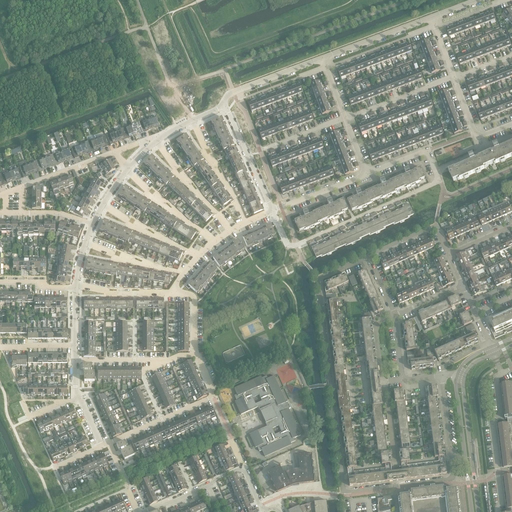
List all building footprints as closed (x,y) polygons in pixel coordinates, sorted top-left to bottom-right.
[(487,13),(490,22),(496,20),(492,11),(487,13)] [(482,15),(485,24),(490,22),(487,13),(482,15)] [(477,17),(480,26),(485,24),(482,15),(477,17)] [(480,26),(477,17),(472,19),(475,28),(480,26)] [(472,19),(467,21),(470,29),(475,28),(472,19)] [(467,21),(462,23),(465,31),(470,29),(467,21)] [(457,24),(460,33),(465,31),(462,23),(457,24)] [(457,24),(451,26),(455,35),(460,33),(457,24)] [(455,35),(451,26),(446,28),(450,37),(455,35)] [(502,39),(506,48),(507,48),(507,47),(511,46),(508,37),(502,39)] [(505,48),(506,48),(502,39),(497,41),(501,50),(505,48)] [(420,43),(422,48),(431,45),(429,40),(420,43)] [(497,41),(492,43),(496,52),(497,51),(501,50),(497,41)] [(403,45),(406,54),(412,52),(408,43),(403,45)] [(496,52),(492,43),(487,44),(491,53),(495,52),(496,52)] [(491,53),(487,44),(482,46),(486,56),(487,55),(486,55),(491,53)] [(398,47),(401,55),(406,54),(403,45),(398,47)] [(422,48),(424,53),(432,50),(431,45),(422,48)] [(477,48),(480,57),(484,56),(485,56),(486,56),(482,46),(477,48)] [(398,47),(393,48),(396,57),(401,55),(398,47)] [(393,48),(388,50),(391,59),(396,57),(393,48)] [(477,48),(472,50),(475,59),(476,59),(480,57),(477,48)] [(388,50),(383,52),(386,61),(391,59),(388,50)] [(424,53),(426,58),(434,55),(432,50),(424,53)] [(467,52),(470,61),(474,59),(475,60),(475,59),(472,50),(467,52)] [(383,52),(378,54),(381,63),(386,61),(383,52)] [(467,52),(462,54),(465,63),(466,63),(470,61),(467,52)] [(373,56),(376,65),(381,63),(378,54),(373,56)] [(465,63),(462,54),(457,56),(460,65),(464,63),(464,64),(465,63)] [(426,58),(427,63),(436,60),(434,55),(426,58)] [(373,56),(368,58),(371,67),(376,65),(373,56)] [(363,60),(366,69),(371,67),(368,58),(363,60)] [(363,60),(357,62),(361,71),(366,69),(363,60)] [(427,63),(429,68),(438,65),(436,60),(427,63)] [(352,64),(356,73),(361,71),(357,62),(352,64)] [(347,66),(351,74),(356,73),(352,64),(347,66)] [(438,65),(429,68),(431,74),(440,70),(438,65)] [(351,74),(347,66),(342,68),(346,76),(351,74)] [(346,76),(342,68),(337,70),(340,78),(346,76)] [(511,77),(508,68),(503,70),(506,79),(511,77)] [(413,72),(417,82),(418,81),(422,79),(419,70),(413,72)] [(506,79),(503,70),(498,72),(501,81),(506,79)] [(408,74),(412,83),(416,82),(417,82),(413,72),(408,74)] [(493,74),(496,83),(501,81),(498,72),(493,74)] [(403,76),(407,85),(408,85),(412,83),(408,74),(403,76)] [(487,76),(491,85),(496,83),(493,74),(487,76)] [(398,78),(402,87),(406,85),(406,86),(407,85),(403,76),(398,78)] [(482,78),(486,87),(491,85),(487,76),(482,78)] [(393,80),(397,89),(398,89),(397,88),(402,87),(398,78),(393,80)] [(486,87),(482,78),(477,80),(481,89),(486,87)] [(388,82),(391,91),(396,89),(397,89),(393,80),(388,82)] [(477,80),(472,82),(476,90),(481,89),(477,80)] [(310,84),(312,89),(321,86),(319,81),(310,84)] [(383,84),(386,93),(387,93),(387,92),(391,91),(388,82),(383,84)] [(476,90),(472,82),(467,84),(470,92),(476,90)] [(294,86),(297,95),(302,93),(299,84),(294,86)] [(386,93),(383,84),(378,86),(381,94),(385,93),(386,93)] [(289,88),(292,97),(297,95),(294,86),(289,88)] [(312,89),(314,94),(323,91),(321,86),(312,89)] [(378,86),(373,88),(376,97),(377,96),(381,94),(378,86)] [(284,90),(287,98),(292,97),(289,88),(284,90)] [(368,89),(371,98),(375,97),(376,97),(373,88),(368,89)] [(363,91),(366,101),(367,100),(371,98),(368,89),(363,91)] [(284,90),(279,92),(282,100),(287,98),(284,90)] [(439,93),(441,99),(449,95),(448,90),(439,93)] [(323,91),(314,94),(316,99),(325,96),(323,91)] [(366,101),(363,91),(358,93),(361,102),(365,101),(366,101)] [(273,93),(277,102),(282,100),(279,92),(273,93)] [(273,93),(268,95),(272,104),(277,102),(273,93)] [(353,95),(356,104),(357,104),(361,102),(358,93),(353,95)] [(263,97),(267,106),(272,104),(268,95),(263,97)] [(356,104),(353,95),(347,97),(351,106),(355,104),(355,105),(356,104)] [(451,100),(449,95),(441,99),(443,104),(451,100)] [(325,96),(316,99),(318,105),(327,101),(325,96)] [(258,99),(262,108),(267,106),(263,97),(258,99)] [(424,100),(427,109),(432,107),(429,98),(424,100)] [(258,99),(253,101),(257,110),(262,108),(258,99)] [(419,102),(422,111),(427,109),(424,100),(419,102)] [(443,104),(444,109),(453,105),(451,100),(443,104)] [(508,100),(503,102),(506,111),(507,110),(511,109),(508,100)] [(257,110),(253,101),(248,103),(251,112),(257,110)] [(318,105),(320,110),(329,106),(327,101),(318,105)] [(414,104),(417,113),(422,111),(419,102),(414,104)] [(503,102),(498,104),(501,112),(505,111),(506,111),(503,102)] [(409,106),(412,114),(417,113),(414,104),(409,106)] [(498,104),(493,105),(496,115),(497,114),(501,112),(498,104)] [(453,105),(444,109),(446,114),(455,110),(453,105)] [(493,105),(488,107),(491,116),(495,115),(496,115),(493,105)] [(329,106),(320,110),(322,115),(331,112),(329,106)] [(404,107),(407,116),(412,114),(409,106),(404,107)] [(398,109),(402,118),(407,116),(404,107),(398,109)] [(483,109),(486,118),(487,118),(491,116),(488,107),(483,109)] [(393,111),(397,120),(402,118),(398,109),(393,111)] [(486,118),(483,109),(477,111),(481,120),(485,118),(485,119),(486,118)] [(455,110),(446,114),(448,119),(457,115),(455,110)] [(304,113),(308,123),(309,122),(308,122),(313,120),(309,111),(304,113)] [(397,120),(393,111),(388,113),(392,122),(397,120)] [(299,115),(302,124),(306,123),(307,123),(308,123),(304,113),(299,115)] [(383,115),(387,124),(392,122),(388,113),(383,115)] [(294,117),(297,126),(298,126),(302,124),(299,115),(294,117)] [(383,115),(378,117),(382,126),(387,124),(383,115)] [(448,119),(450,124),(459,120),(457,115),(448,119)] [(147,119),(151,129),(156,127),(157,128),(160,127),(156,116),(147,119)] [(289,119),(292,128),(296,126),(296,127),(297,126),(294,117),(289,119)] [(373,119),(376,128),(382,126),(378,117),(373,119)] [(215,130),(217,135),(227,130),(225,126),(226,125),(225,122),(224,122),(222,118),(211,122),(213,125),(212,126),(214,131),(215,130)] [(147,119),(139,123),(143,133),(146,132),(146,131),(151,129),(147,119)] [(292,128),(289,119),(284,121),(287,130),(288,130),(292,128)] [(373,119),(368,121),(371,130),(376,128),(373,119)] [(461,125),(459,120),(450,124),(452,129),(461,125)] [(279,123),(282,132),(286,130),(286,131),(287,130),(284,121),(279,123)] [(363,123),(366,132),(371,130),(368,121),(363,123)] [(143,133),(139,123),(131,126),(135,135),(140,133),(140,134),(143,133)] [(282,132),(279,123),(274,125),(277,134),(278,134),(278,133),(282,132)] [(366,132),(363,123),(358,125),(361,134),(366,132)] [(269,127),(272,136),(276,134),(277,134),(274,125),(269,127)] [(434,127),(438,137),(439,136),(438,136),(443,134),(439,125),(434,127)] [(461,125),(452,129),(454,134),(463,131),(461,125)] [(123,129),(127,139),(130,138),(129,137),(135,135),(131,126),(123,129)] [(264,129),(267,138),(268,138),(268,137),(272,136),(269,127),(264,129)] [(429,129),(432,138),(437,137),(438,137),(434,127),(429,129)] [(123,129),(115,132),(118,141),(124,139),(124,140),(127,139),(123,129)] [(267,138),(264,129),(258,131),(262,140),(266,138),(267,138)] [(429,129),(424,131),(428,141),(428,140),(432,138),(429,129)] [(231,138),(227,130),(217,135),(219,140),(218,140),(221,146),(222,146),(224,150),(225,150),(234,146),(232,141),(233,141),(232,137),(231,138)] [(329,134),(331,140),(340,136),(338,131),(329,134)] [(424,131),(419,133),(422,142),(426,141),(427,141),(428,141),(424,131)] [(118,141),(115,132),(106,135),(110,145),(114,144),(113,143),(118,141)] [(414,135),(417,144),(418,144),(422,142),(419,133),(414,135)] [(182,148),(185,153),(194,146),(191,142),(192,141),(190,138),(189,139),(186,135),(177,141),(179,144),(178,145),(181,149),(182,148)] [(414,135),(409,137),(412,146),(416,144),(417,145),(417,144),(414,135)] [(96,139),(99,148),(105,146),(105,148),(108,146),(104,136),(96,139)] [(342,141),(340,136),(331,140),(333,145),(342,141)] [(409,137),(404,139),(407,148),(408,148),(408,147),(412,146),(409,137)] [(88,142),(92,153),(95,151),(94,150),(99,148),(96,139),(88,142)] [(314,141),(318,150),(323,148),(320,139),(314,141)] [(404,139),(399,141),(402,150),(406,148),(406,149),(407,148),(404,139)] [(309,143),(313,152),(318,150),(314,141),(309,143)] [(333,145),(335,150),(344,146),(342,141),(333,145)] [(394,143),(397,152),(398,152),(398,151),(402,150),(399,141),(394,143)] [(92,153),(88,142),(79,145),(83,155),(88,153),(89,154),(92,153)] [(467,162),(449,171),(453,181),(459,178),(460,180),(511,156),(511,142),(500,148),(498,144),(497,144),(494,146),(493,146),(495,148),(492,151),(475,159),(473,155),(470,157),(469,156),(469,157),(470,159),(467,162)] [(304,145),(308,154),(313,152),(309,143),(304,145)] [(394,143),(389,145),(392,154),(396,152),(397,152),(394,143)] [(83,155),(79,145),(71,148),(75,159),(78,158),(78,156),(83,155)] [(304,145),(299,147),(303,156),(308,154),(304,145)] [(384,147),(387,156),(388,155),(392,154),(389,145),(384,147)] [(191,162),(194,166),(203,160),(201,156),(202,155),(200,152),(198,153),(194,146),(185,153),(188,157),(187,158),(190,163),(191,162)] [(225,150),(227,155),(237,150),(237,148),(235,149),(234,146),(225,150)] [(335,150),(337,155),(346,151),(344,146),(335,150)] [(294,149),(298,158),(303,156),(299,147),(294,149)] [(378,148),(382,157),(386,156),(387,156),(384,147),(378,148)] [(373,150),(377,160),(378,159),(382,157),(378,148),(373,150)] [(60,152),(64,162),(69,160),(70,161),(73,160),(69,149),(60,152)] [(289,151),(293,159),(298,158),(294,149),(289,151)] [(227,155),(230,160),(238,156),(237,153),(238,152),(237,150),(227,155)] [(377,160),(373,150),(368,152),(371,161),(376,160),(377,160)] [(293,159),(289,151),(284,152),(287,161),(293,159)] [(348,157),(346,151),(337,155),(339,160),(348,157)] [(64,162),(60,152),(52,155),(56,166),(59,165),(59,164),(64,162)] [(279,154),(282,163),(287,161),(284,152),(279,154)] [(274,156),(277,165),(282,163),(279,154),(274,156)] [(44,158),(48,168),(53,166),(53,167),(56,166),(52,155),(44,158)] [(150,170),(154,173),(162,165),(158,162),(159,161),(156,159),(155,159),(152,156),(144,164),(147,166),(146,167),(149,171),(150,170)] [(230,160),(232,165),(242,160),(241,158),(240,159),(238,156),(230,160)] [(277,165),(274,156),(269,158),(272,167),(277,165)] [(339,160),(341,165),(350,162),(348,157),(339,160)] [(44,158),(36,161),(40,172),(43,171),(43,170),(48,168),(44,158)] [(196,166),(199,170),(207,165),(205,162),(206,161),(204,159),(203,160),(194,166),(195,167),(196,166)] [(101,166),(103,170),(112,165),(110,160),(104,163),(103,161),(97,164),(99,167),(101,166)] [(232,165),(234,169),(243,166),(242,163),(243,162),(242,160),(232,165)] [(28,164),(31,174),(37,172),(37,173),(40,172),(36,161),(28,164)] [(350,162),(341,165),(343,170),(352,167),(350,162)] [(31,174),(28,164),(20,168),(24,178),(27,177),(26,176),(31,174)] [(112,165),(103,170),(106,175),(104,176),(106,178),(112,175),(110,173),(115,170),(112,165)] [(162,165),(154,173),(158,177),(157,178),(161,183),(162,182),(166,185),(167,184),(174,177),(170,174),(171,173),(168,170),(167,171),(162,165)] [(207,165),(199,170),(202,175),(211,168),(209,166),(208,167),(207,165)] [(243,166),(234,169),(236,174),(246,170),(245,168),(244,168),(243,166)] [(325,169),(328,178),(329,178),(329,177),(333,176),(330,167),(325,169)] [(352,167),(343,170),(345,175),(354,172),(352,167)] [(9,172),(12,181),(18,179),(18,180),(21,179),(17,168),(9,172)] [(211,168),(202,175),(205,179),(213,173),(211,171),(212,170),(211,168)] [(425,178),(420,168),(413,171),(412,170),(409,171),(408,169),(407,168),(404,170),(406,175),(402,177),(402,176),(389,181),(388,180),(385,181),(384,179),(383,179),(380,181),(382,186),(378,188),(378,187),(365,192),(364,191),(360,192),(359,190),(356,191),(355,192),(358,197),(354,199),(353,197),(347,200),(351,211),(357,208),(358,209),(371,204),(370,203),(382,197),(382,199),(395,193),(394,192),(406,187),(406,188),(419,182),(418,181),(425,178)] [(320,171),(323,179),(327,178),(328,178),(325,169),(320,171)] [(247,172),(246,170),(236,174),(238,179),(247,175),(246,173),(247,172)] [(320,171),(315,172),(318,182),(319,181),(323,179),(320,171)] [(9,172),(1,175),(5,185),(8,184),(7,183),(12,181),(9,172)] [(315,172),(310,174),(313,183),(317,182),(318,182),(315,172)] [(215,176),(213,173),(205,179),(208,183),(217,177),(216,175),(215,176)] [(64,175),(69,187),(74,185),(71,176),(68,177),(67,174),(64,175)] [(310,174),(305,176),(308,186),(309,185),(313,183),(310,174)] [(60,180),(64,189),(69,187),(64,175),(62,176),(63,179),(60,180)] [(247,175),(238,179),(241,184),(251,180),(250,178),(249,178),(247,175)] [(305,176),(299,178),(303,187),(307,186),(308,186),(305,176)] [(176,179),(174,177),(167,184),(171,188),(179,180),(177,178),(176,179)] [(218,179),(217,177),(208,183),(211,188),(219,182),(217,180),(218,179)] [(57,178),(54,179),(59,191),(64,189),(60,180),(58,181),(57,178)] [(294,180),(298,189),(299,189),(303,187),(299,178),(294,180)] [(59,191),(54,179),(52,180),(53,183),(50,184),(52,188),(53,193),(59,191)] [(90,184),(99,189),(100,186),(103,187),(104,185),(93,179),(90,184)] [(180,182),(179,180),(171,188),(175,192),(182,185),(179,182),(180,182)] [(252,182),(251,180),(241,184),(243,189),(252,185),(250,182),(252,182)] [(298,189),(294,180),(289,182),(293,191),(297,189),(297,190),(298,189)] [(221,185),(219,182),(211,188),(214,192),(223,186),(222,184),(221,185)] [(289,182),(284,184),(288,193),(289,193),(289,192),(293,191),(289,182)] [(99,189),(90,184),(88,189),(99,195),(100,192),(97,191),(99,189)] [(288,193),(284,184),(279,186),(282,195),(287,193),(288,193)] [(182,185),(175,192),(179,195),(186,188),(185,186),(184,187),(182,185)] [(243,189),(245,194),(255,190),(254,188),(253,188),(252,185),(243,189)] [(126,200),(131,203),(137,194),(132,191),(133,190),(130,188),(129,189),(125,186),(119,195),(122,197),(121,198),(126,201),(126,200)] [(214,192),(217,197),(225,191),(223,189),(224,188),(223,186),(214,192)] [(179,195),(183,199),(189,192),(187,190),(188,189),(186,188),(179,195)] [(99,195),(88,189),(85,193),(93,198),(95,195),(97,197),(99,195)] [(255,190),(245,194),(247,199),(256,195),(255,192),(256,192),(255,190)] [(225,191),(217,197),(220,201),(229,195),(228,193),(227,194),(225,191)] [(189,192),(183,199),(186,203),(194,195),(193,194),(192,194),(189,192)] [(93,198),(85,193),(83,198),(93,204),(95,202),(92,200),(93,198)] [(145,211),(151,203),(146,200),(147,199),(144,197),(143,198),(137,194),(131,203),(135,206),(134,207),(140,210),(140,209),(145,212),(146,211),(145,211)] [(186,203),(190,207),(197,200),(195,198),(196,197),(194,195),(186,203)] [(229,195),(220,201),(224,206),(230,202),(231,203),(234,201),(232,199),(231,200),(229,197),(231,197),(229,195)] [(247,199),(249,204),(260,200),(259,198),(257,198),(256,195),(247,199)] [(83,198),(80,203),(88,207),(89,205),(92,206),(93,204),(83,198)] [(348,210),(343,199),(336,202),(336,201),(332,202),(331,200),(330,200),(327,201),(327,202),(329,207),(325,209),(325,207),(312,213),(312,211),(308,213),(307,211),(306,211),(303,212),(303,213),(305,218),(301,219),(301,218),(294,221),(299,232),(305,229),(305,230),(318,225),(317,223),(329,218),(330,219),(342,214),(342,213),(348,210)] [(200,202),(197,200),(190,207),(194,210),(202,202),(200,201),(200,202)] [(249,204),(252,209),(261,205),(259,202),(260,202),(260,200),(249,204)] [(202,202),(194,210),(198,214),(205,207),(203,205),(204,204),(202,202)] [(502,204),(507,215),(511,212),(511,211),(507,202),(502,204)] [(77,207),(88,213),(89,211),(87,210),(88,207),(80,203),(77,207)] [(146,211),(150,214),(156,205),(154,203),(153,205),(151,203),(145,211),(146,211)] [(402,207),(403,208),(407,217),(414,214),(409,204),(402,207)] [(502,204),(497,206),(502,217),(507,215),(502,204)] [(158,206),(156,205),(150,214),(154,217),(160,209),(157,207),(158,206)] [(261,205),(252,209),(254,214),(264,210),(263,208),(262,208),(261,205)] [(492,208),(497,219),(502,217),(497,206),(492,208)] [(88,213),(77,207),(74,212),(83,217),(84,214),(87,216),(88,213)] [(205,207),(198,214),(202,218),(210,210),(208,208),(207,209),(205,207)] [(403,208),(397,211),(402,221),(408,218),(407,217),(403,208)] [(487,211),(488,213),(492,221),(497,219),(492,208),(487,211)] [(154,217),(159,220),(165,211),(163,209),(162,211),(160,209),(154,217)] [(210,210),(202,218),(206,222),(211,217),(213,218),(215,215),(214,214),(213,215),(211,213),(211,212),(210,210)] [(165,211),(159,220),(164,223),(169,215),(166,213),(167,212),(165,211)] [(395,223),(396,224),(402,221),(397,211),(391,213),(395,223)] [(391,213),(391,212),(384,215),(389,225),(395,223),(391,213)] [(487,224),(483,215),(482,213),(478,215),(478,216),(482,226),(487,224)] [(483,215),(487,224),(492,221),(488,213),(483,215)] [(169,215),(164,223),(168,226),(174,217),(172,215),(172,216),(169,215)] [(378,218),(378,219),(379,219),(383,228),(389,225),(384,215),(378,218)] [(470,218),(475,229),(480,227),(476,217),(475,216),(470,218)] [(168,226),(173,229),(178,221),(175,219),(176,218),(174,217),(168,226)] [(466,223),(470,231),(475,229),(470,218),(465,220),(466,223)] [(373,222),(377,232),(384,229),(383,228),(379,219),(378,219),(373,222)] [(108,234),(113,236),(117,225),(112,224),(113,222),(109,221),(109,222),(104,220),(100,230),(103,232),(103,233),(107,235),(108,234)] [(57,232),(63,234),(66,222),(64,221),(63,224),(60,223),(57,232)] [(178,221),(173,229),(177,232),(183,222),(181,221),(181,222),(178,221)] [(63,234),(68,235),(71,226),(68,226),(69,223),(66,222),(63,234)] [(177,232),(182,235),(187,226),(184,225),(185,224),(183,222),(177,232)] [(373,222),(367,224),(371,233),(371,234),(371,235),(377,232),(373,222)] [(257,231),(261,242),(267,239),(268,240),(273,238),(272,237),(275,235),(272,227),(274,226),(272,223),(270,224),(271,225),(266,227),(266,226),(262,228),(263,229),(257,231)] [(366,223),(360,226),(365,236),(371,234),(371,233),(367,224),(366,223)] [(470,231),(466,223),(461,225),(465,233),(470,231)] [(71,226),(68,235),(73,237),(77,225),(74,225),(73,227),(71,226)] [(77,225),(73,237),(78,239),(81,230),(78,229),(79,226),(77,225)] [(124,229),(117,225),(113,236),(117,238),(117,239),(123,241),(123,240),(128,242),(129,241),(132,232),(128,230),(128,229),(125,227),(124,229)] [(456,227),(460,236),(465,233),(461,225),(456,227)] [(182,235),(186,238),(192,228),(190,227),(190,228),(187,226),(182,235)] [(365,236),(360,226),(354,228),(354,230),(355,230),(359,239),(365,236)] [(451,229),(450,227),(445,229),(450,240),(455,238),(451,229)] [(456,227),(451,229),(455,238),(460,236),(456,227)] [(192,228),(186,238),(191,241),(195,234),(197,236),(199,233),(197,231),(196,232),(193,231),(194,230),(192,228)] [(355,230),(354,230),(349,232),(353,243),(360,240),(359,239),(355,230)] [(261,242),(257,231),(251,234),(250,233),(247,234),(247,236),(243,238),(247,248),(252,246),(252,247),(258,244),(258,243),(261,242)] [(129,241),(134,243),(138,233),(136,232),(135,233),(132,232),(129,241)] [(353,243),(349,232),(343,235),(347,244),(346,244),(347,246),(353,243)] [(134,243),(139,245),(142,236),(139,235),(140,233),(138,233),(134,243)] [(341,247),(346,244),(347,244),(343,235),(342,234),(336,236),(341,247)] [(139,245),(144,247),(148,237),(146,236),(145,237),(142,236),(139,245)] [(335,250),(341,247),(336,236),(329,239),(330,241),(330,240),(334,250),(335,250)] [(150,238),(148,237),(144,247),(149,249),(153,240),(150,239),(150,238)] [(424,241),(428,250),(434,247),(433,245),(434,244),(432,238),(430,239),(424,241)] [(153,240),(149,249),(154,251),(158,241),(156,240),(155,241),(153,240)] [(225,250),(232,259),(235,256),(236,257),(241,253),(240,252),(244,249),(238,240),(233,244),(233,242),(230,245),(231,246),(225,250)] [(330,240),(330,241),(324,243),(329,254),(335,251),(335,250),(334,250),(330,240)] [(500,242),(504,250),(509,248),(505,240),(500,242)] [(154,251),(159,253),(163,244),(160,243),(160,242),(158,241),(154,251)] [(428,250),(424,241),(419,243),(423,252),(428,250)] [(504,250),(500,242),(495,244),(499,253),(504,250)] [(322,255),(323,256),(329,254),(324,243),(318,246),(322,255)] [(415,245),(419,254),(423,252),(419,243),(415,245)] [(159,253),(164,255),(168,245),(166,244),(165,245),(163,244),(159,253)] [(318,246),(318,244),(311,247),(316,258),(322,255),(318,246)] [(495,244),(490,246),(494,255),(499,253),(495,244)] [(170,246),(168,245),(164,255),(169,257),(173,248),(170,247),(170,246)] [(415,245),(410,248),(413,256),(419,254),(415,245)] [(490,246),(485,248),(489,257),(494,255),(490,246)] [(169,257),(174,259),(178,249),(176,248),(175,249),(173,248),(169,257)] [(405,250),(408,259),(413,256),(410,248),(405,250)] [(489,257),(485,248),(480,251),(484,259),(489,257)] [(178,249),(174,259),(179,261),(182,254),(184,255),(185,252),(183,251),(183,252),(180,251),(180,250),(178,249)] [(232,259),(225,250),(220,254),(219,253),(216,255),(217,256),(213,259),(212,258),(210,259),(213,262),(214,261),(220,268),(223,266),(223,267),(228,264),(227,263),(232,259)] [(400,252),(404,261),(408,259),(405,250),(400,252)] [(404,261),(400,252),(395,254),(399,263),(404,261)] [(459,261),(468,257),(469,257),(469,256),(469,255),(469,253),(468,252),(467,252),(457,256),(459,261)] [(395,254),(390,257),(394,265),(399,263),(395,254)] [(385,259),(389,267),(394,265),(390,257),(385,259)] [(434,261),(436,267),(445,263),(442,257),(434,261)] [(459,261),(462,266),(470,262),(468,257),(459,261)] [(99,272),(102,261),(97,260),(97,259),(93,258),(93,260),(88,258),(86,269),(89,270),(89,271),(94,272),(94,271),(99,272)] [(389,267),(385,259),(380,261),(384,270),(389,267)] [(102,261),(99,272),(104,273),(104,274),(111,276),(111,274),(116,275),(117,274),(116,274),(118,264),(113,263),(113,262),(110,261),(109,263),(102,261)] [(472,267),(470,262),(462,266),(464,271),(472,267)] [(199,275),(207,282),(209,279),(210,280),(215,275),(214,274),(217,270),(209,263),(205,267),(204,266),(202,269),(203,270),(199,275)] [(436,267),(438,271),(447,268),(445,263),(436,267)] [(464,271),(466,276),(475,272),(472,267),(464,271)] [(447,268),(438,271),(440,276),(449,272),(447,268)] [(370,312),(372,317),(379,314),(378,312),(383,310),(379,300),(366,270),(357,274),(371,303),(370,304),(373,311),(370,312)] [(502,273),(506,282),(511,280),(507,271),(502,273)] [(166,272),(164,283),(170,284),(171,277),(173,277),(174,274),(172,273),(171,275),(168,274),(168,273),(166,272)] [(449,272),(440,276),(443,281),(451,277),(449,272)] [(466,276),(468,281),(477,277),(475,272),(466,276)] [(502,273),(497,276),(501,284),(506,282),(502,273)] [(349,283),(344,274),(340,275),(341,276),(338,277),(331,280),(328,281),(324,283),(326,287),(325,288),(326,299),(336,298),(335,294),(332,294),(332,290),(338,287),(342,295),(343,294),(340,286),(343,285),(349,283)] [(207,282),(199,275),(194,279),(193,279),(191,281),(192,282),(188,286),(187,285),(186,287),(189,289),(190,288),(197,294),(199,291),(200,292),(204,288),(203,287),(207,282)] [(357,284),(353,276),(353,275),(348,278),(352,287),(357,284)] [(501,284),(497,276),(492,278),(496,286),(497,286),(501,284)] [(451,277),(443,281),(440,282),(443,288),(454,283),(451,277)] [(477,277),(468,281),(470,286),(479,282),(477,277)] [(424,280),(419,283),(424,293),(429,291),(425,282),(424,280)] [(425,282),(429,291),(434,289),(430,280),(425,282)] [(470,286),(473,291),(481,287),(479,282),(470,286)] [(415,287),(419,295),(424,293),(419,283),(414,285),(415,287)] [(481,287),(473,291),(475,296),(486,291),(483,286),(481,287)] [(410,289),(414,298),(419,295),(415,287),(410,289)] [(405,291),(409,300),(414,298),(410,289),(405,291)] [(400,293),(404,302),(409,300),(405,291),(400,293)] [(404,302),(400,293),(395,296),(399,304),(404,302)] [(447,300),(448,300),(451,308),(461,303),(457,295),(447,300)] [(345,386),(345,382),(347,381),(345,365),(348,365),(348,363),(344,363),(343,360),(344,360),(343,354),(342,351),(346,350),(346,347),(342,348),(341,344),(342,344),(341,338),(340,335),(344,334),(344,331),(340,331),(339,328),(340,328),(339,322),(338,319),(342,318),(342,315),(338,315),(337,312),(338,312),(337,306),(336,303),(340,302),(340,300),(326,302),(327,306),(328,306),(328,309),(327,309),(328,317),(329,317),(329,320),(330,327),(331,330),(330,330),(332,349),(333,349),(333,352),(334,360),(335,362),(334,362),(334,366),(336,388),(339,410),(340,410),(340,413),(341,413),(341,416),(342,424),(343,427),(342,427),(343,435),(344,435),(344,437),(343,437),(344,445),(345,445),(345,448),(346,456),(347,459),(346,459),(347,467),(348,467),(348,468),(353,468),(357,467),(355,458),(360,457),(359,454),(355,455),(355,451),(355,445),(354,445),(353,442),(358,441),(357,438),(353,439),(353,435),(353,429),(352,429),(351,426),(356,425),(355,422),(351,423),(351,419),(351,413),(350,413),(350,410),(354,409),(353,408),(351,408),(349,392),(346,392),(345,386)] [(444,302),(443,303),(446,311),(452,309),(451,308),(448,300),(447,300),(444,302)] [(438,304),(442,313),(446,311),(443,303),(442,303),(441,303),(438,304)] [(434,307),(433,307),(437,315),(442,313),(438,304),(434,306),(434,307)] [(431,307),(428,309),(432,318),(437,315),(433,307),(432,308),(431,307)] [(465,313),(463,308),(458,310),(460,315),(459,316),(464,326),(472,322),(467,312),(465,313)] [(424,311),(423,312),(427,320),(432,318),(428,309),(424,310),(424,311)] [(427,320),(423,312),(422,312),(418,313),(422,322),(427,320)] [(488,317),(495,333),(511,325),(511,312),(507,314),(507,313),(506,313),(507,314),(499,318),(499,316),(498,316),(499,318),(493,320),(493,319),(492,317),(491,316),(488,317)] [(404,331),(403,331),(404,339),(405,338),(405,341),(404,341),(405,349),(406,349),(406,351),(419,349),(419,347),(415,348),(415,344),(414,338),(413,335),(417,335),(417,333),(413,333),(412,326),(416,324),(419,331),(422,330),(416,317),(407,321),(408,323),(402,324),(403,328),(404,331)] [(372,406),(381,404),(382,404),(380,388),(379,383),(377,361),(376,361),(376,357),(375,357),(375,355),(375,354),(374,347),(373,344),(374,344),(373,336),(372,336),(372,333),(373,333),(372,325),(371,325),(371,322),(371,318),(361,319),(361,325),(362,325),(362,329),(358,329),(359,332),(363,332),(363,335),(363,341),(364,341),(364,345),(360,345),(361,349),(365,348),(365,351),(365,352),(365,357),(366,357),(366,361),(362,361),(362,363),(365,363),(367,379),(370,379),(370,384),(371,389),(369,389),(371,406),(372,406)] [(451,344),(449,340),(446,341),(448,345),(444,347),(444,346),(439,348),(439,349),(436,350),(434,347),(432,347),(438,360),(442,358),(444,357),(452,354),(451,353),(454,352),(454,353),(462,349),(461,349),(464,348),(471,345),(474,343),(474,344),(478,342),(476,337),(478,336),(473,324),(465,328),(468,333),(469,332),(471,335),(464,338),(462,334),(461,335),(462,339),(459,340),(459,339),(454,342),(451,344)] [(411,365),(411,370),(415,370),(415,369),(418,369),(418,370),(426,369),(426,368),(429,368),(433,368),(432,362),(433,362),(436,361),(433,353),(431,353),(431,350),(426,350),(427,359),(415,360),(414,352),(406,353),(408,365),(411,365)] [(181,365),(183,370),(193,365),(191,361),(181,365)] [(84,372),(84,382),(95,382),(95,372),(91,372),(91,370),(92,370),(92,365),(83,365),(83,370),(85,370),(85,372),(84,372)] [(193,365),(183,370),(185,374),(195,370),(193,365)] [(197,374),(195,370),(185,374),(187,378),(197,374)] [(152,378),(154,382),(164,378),(162,374),(152,378)] [(187,378),(189,383),(199,378),(197,374),(187,378)] [(262,450),(265,457),(291,445),(291,443),(294,442),(293,439),(301,436),(289,409),(291,408),(288,402),(286,403),(274,376),(268,379),(267,377),(265,377),(262,378),(261,377),(234,388),(238,396),(235,398),(237,401),(235,402),(241,415),(260,406),(261,409),(259,410),(265,424),(267,423),(269,426),(249,435),(255,448),(257,447),(259,450),(259,451),(262,450)] [(153,387),(154,389),(157,388),(156,387),(166,383),(164,378),(154,382),(156,386),(153,387)] [(199,378),(189,383),(187,384),(189,388),(191,387),(201,383),(199,378)] [(511,418),(511,382),(501,384),(505,416),(507,416),(507,417),(505,417),(505,419),(507,419),(511,418)] [(156,387),(157,388),(158,391),(168,387),(166,383),(156,387)] [(191,387),(193,392),(203,387),(201,383),(191,387)] [(444,457),(443,456),(443,455),(444,455),(443,447),(442,447),(442,444),(443,444),(442,436),(441,436),(441,433),(440,426),(439,423),(440,423),(439,415),(438,415),(438,412),(439,412),(438,404),(437,404),(437,401),(437,398),(437,397),(436,386),(425,388),(426,399),(423,399),(423,401),(428,400),(428,404),(427,404),(428,409),(429,409),(429,413),(425,413),(425,417),(429,416),(430,420),(429,420),(430,426),(431,425),(431,429),(427,429),(427,433),(431,432),(432,436),(431,436),(432,442),(433,442),(433,445),(429,446),(429,449),(433,448),(435,458),(444,457)] [(168,387),(158,391),(160,395),(157,396),(158,398),(161,397),(160,396),(170,391),(168,387)] [(203,387),(193,392),(195,396),(205,391),(203,387)] [(142,395),(144,393),(143,391),(141,393),(139,389),(129,393),(132,398),(141,394),(142,395)] [(395,403),(405,401),(406,401),(405,390),(393,392),(395,403)] [(160,396),(161,397),(162,400),(172,396),(170,391),(160,396)] [(205,391),(195,396),(197,401),(207,396),(205,391)] [(95,398),(97,403),(107,398),(105,394),(95,398)] [(132,398),(134,402),(143,398),(142,395),(141,394),(132,398)] [(161,405),(162,407),(165,405),(164,404),(174,400),(172,396),(162,400),(164,403),(161,405)] [(107,398),(97,403),(99,407),(109,403),(107,398)] [(146,403),(148,402),(147,400),(145,401),(143,398),(134,402),(135,407),(145,402),(146,403)] [(164,404),(165,405),(166,409),(176,405),(174,400),(164,404)] [(147,407),(146,403),(145,402),(135,407),(137,411),(147,407)] [(109,403),(99,407),(101,411),(111,407),(109,403)] [(111,407),(101,411),(103,416),(113,411),(111,407)] [(137,411),(139,415),(149,411),(150,412),(152,411),(151,409),(149,410),(147,407),(137,411)] [(207,409),(211,419),(216,417),(211,407),(208,409),(207,407),(205,407),(206,410),(207,409)] [(68,410),(73,421),(77,419),(72,408),(68,410)] [(207,409),(206,410),(203,411),(207,421),(211,419),(207,409)] [(68,421),(67,421),(68,423),(73,421),(68,410),(64,412),(68,421)] [(196,411),(197,414),(198,413),(203,423),(207,421),(203,411),(199,413),(198,410),(196,411)] [(113,411),(103,416),(105,420),(115,416),(113,411)] [(149,411),(139,415),(141,420),(151,416),(151,415),(150,412),(149,411)] [(68,421),(64,412),(59,414),(63,423),(67,421),(68,421)] [(197,414),(194,415),(198,425),(203,423),(198,413),(197,414)] [(55,416),(59,425),(63,423),(59,414),(55,416)] [(187,415),(188,418),(190,417),(194,427),(198,425),(194,415),(190,417),(189,414),(187,415)] [(55,416),(50,418),(54,427),(59,425),(55,416)] [(105,420),(107,425),(117,420),(115,416),(105,420)] [(185,419),(189,429),(190,431),(195,429),(194,427),(190,417),(188,418),(185,419)] [(46,420),(50,429),(54,427),(50,418),(46,420)] [(181,421),(180,418),(178,419),(180,422),(181,421),(185,431),(189,429),(185,419),(181,421)] [(50,429),(46,420),(41,422),(46,431),(50,429)] [(107,425),(109,429),(119,425),(117,420),(107,425)] [(176,423),(180,433),(185,431),(181,421),(180,422),(176,423)] [(46,431),(41,422),(37,424),(41,433),(46,431)] [(170,423),(171,426),(172,425),(176,435),(180,433),(176,423),(173,425),(171,422),(170,423)] [(497,425),(502,468),(511,466),(511,439),(510,423),(497,425)] [(109,429),(111,433),(121,429),(119,425),(109,429)] [(167,427),(171,437),(176,435),(172,425),(171,426),(167,427)] [(163,426),(161,427),(162,429),(163,429),(167,439),(171,437),(167,427),(164,429),(163,426)] [(121,429),(111,433),(113,438),(123,434),(121,429)] [(158,431),(163,441),(167,439),(163,429),(162,429),(158,431)] [(163,441),(158,431),(155,432),(154,430),(152,431),(153,433),(154,433),(158,443),(163,441)] [(150,435),(154,445),(158,443),(154,433),(153,433),(150,435)] [(146,436),(145,434),(143,435),(144,437),(145,437),(150,447),(154,445),(150,435),(146,436)] [(80,438),(85,449),(87,448),(86,447),(89,446),(85,436),(80,438)] [(145,437),(144,437),(141,439),(145,448),(150,447),(145,437)] [(76,440),(80,450),(83,448),(83,450),(85,449),(80,438),(76,440)] [(136,441),(141,450),(145,448),(141,439),(137,440),(136,438),(134,439),(135,441),(136,441)] [(76,440),(72,442),(76,453),(78,452),(77,451),(80,450),(76,440)] [(136,441),(135,441),(132,443),(136,453),(141,450),(136,441)] [(67,444),(71,453),(74,452),(75,453),(76,453),(72,442),(67,444)] [(121,452),(125,460),(134,456),(131,447),(127,449),(127,447),(125,442),(116,445),(119,451),(120,450),(121,452)] [(215,454),(217,453),(225,449),(224,447),(225,446),(228,445),(227,443),(213,449),(215,454)] [(63,446),(67,457),(69,456),(68,455),(71,453),(67,444),(63,446)] [(57,449),(54,450),(59,461),(60,460),(60,459),(63,457),(58,448),(57,445),(56,446),(57,449)] [(58,448),(63,457),(65,456),(66,457),(67,457),(63,446),(58,448)] [(217,453),(219,458),(227,454),(225,449),(217,453)] [(402,451),(402,450),(399,451),(399,452),(400,460),(401,462),(410,461),(408,452),(413,451),(412,449),(411,450),(402,451)] [(59,461),(54,450),(49,452),(54,461),(57,460),(57,461),(59,461)] [(297,485),(299,484),(314,483),(314,482),(314,475),(313,475),(313,468),(312,468),(312,461),(311,461),(312,454),(306,454),(306,453),(303,452),(303,453),(303,454),(298,453),(300,469),(297,470),(297,469),(294,470),(292,470),(291,470),(290,471),(289,471),(285,472),(285,473),(283,474),(279,466),(276,468),(275,467),(272,469),(272,470),(272,469),(273,470),(268,473),(272,479),(271,480),(274,485),(273,486),(277,492),(291,486),(293,486),(295,485),(297,485)] [(387,452),(378,454),(376,454),(376,456),(380,455),(382,464),(391,463),(390,461),(391,461),(390,453),(389,454),(389,452),(387,452)] [(99,454),(97,455),(98,458),(99,457),(104,467),(108,465),(104,455),(100,457),(99,454)] [(229,459),(227,454),(219,458),(221,462),(229,459)] [(188,460),(190,465),(198,461),(196,456),(188,460)] [(98,458),(95,459),(99,469),(104,467),(99,457),(98,458)] [(89,459),(90,462),(91,461),(95,471),(99,469),(95,459),(92,461),(90,458),(89,459)] [(229,459),(221,462),(223,467),(235,461),(235,460),(231,461),(229,459)] [(86,463),(91,473),(95,471),(91,461),(90,462),(86,463)] [(200,466),(198,461),(190,465),(192,470),(200,466)] [(235,461),(223,467),(225,472),(234,468),(232,465),(236,463),(235,461)] [(394,472),(392,472),(391,468),(353,472),(348,473),(349,486),(395,481),(446,474),(445,461),(401,466),(397,467),(396,468),(396,472),(394,472)] [(83,465),(82,462),(80,463),(81,466),(82,465),(86,475),(91,473),(86,463),(83,465)] [(78,467),(82,477),(83,479),(87,477),(86,475),(82,465),(81,466),(78,467)] [(168,469),(170,474),(178,470),(176,465),(168,469)] [(73,469),(77,479),(82,477),(78,467),(74,469),(73,466),(71,467),(72,469),(73,469)] [(192,470),(194,474),(202,470),(200,466),(192,470)] [(73,469),(72,469),(69,471),(73,481),(77,479),(73,469)] [(64,473),(69,483),(73,481),(69,471),(65,473),(64,470),(62,471),(63,473),(64,473)] [(178,470),(170,474),(172,478),(180,475),(178,470)] [(202,470),(194,474),(196,479),(205,475),(202,470)] [(64,473),(63,473),(60,475),(59,475),(64,485),(69,483),(64,473)] [(228,478),(230,483),(239,479),(236,474),(228,478)] [(182,479),(180,475),(172,478),(172,479),(170,480),(172,484),(182,479)] [(205,475),(196,479),(198,484),(207,480),(205,475)] [(511,475),(503,476),(507,509),(511,508),(511,475)] [(139,482),(141,487),(149,483),(147,478),(146,479),(145,477),(141,479),(142,481),(139,482)] [(184,484),(182,479),(172,484),(174,489),(176,488),(184,484)] [(230,483),(232,488),(241,484),(239,479),(230,483)] [(149,483),(141,487),(143,491),(151,488),(149,483)] [(176,488),(178,493),(187,489),(184,484),(176,488)] [(243,488),(241,484),(232,488),(234,492),(243,488)] [(458,511),(455,488),(444,490),(443,486),(410,490),(411,494),(399,495),(401,511),(458,511)] [(143,491),(145,496),(153,492),(151,488),(143,491)] [(234,492),(237,497),(245,493),(243,488),(234,492)] [(153,492),(145,496),(147,501),(156,497),(153,492)] [(245,493),(237,497),(239,501),(247,498),(245,493)] [(378,511),(378,505),(377,505),(377,511),(384,511),(390,510),(390,506),(393,505),(392,496),(391,496),(392,504),(389,505),(389,509),(389,510),(380,511),(378,511)] [(383,497),(383,498),(384,505),(389,505),(392,504),(391,496),(383,497)] [(156,497),(147,501),(150,506),(158,502),(156,497)] [(239,501),(241,506),(249,502),(247,498),(239,501)] [(384,505),(383,498),(377,499),(378,505),(378,511),(380,511),(389,510),(389,509),(389,505),(384,505)] [(117,502),(122,511),(126,510),(122,500),(118,501),(117,499),(115,500),(116,502),(117,502)] [(198,502),(201,510),(206,508),(202,500),(198,502)] [(300,507),(299,506),(288,511),(327,511),(327,507),(326,501),(314,502),(314,503),(310,504),(308,504),(305,505),(304,505),(301,506),(300,507)] [(117,502),(116,502),(113,504),(116,511),(120,511),(122,511),(117,502)] [(197,511),(201,510),(198,502),(193,504),(196,511),(197,511)] [(241,506),(243,511),(251,507),(249,502),(241,506)] [(109,506),(111,511),(116,511),(113,504),(110,505),(108,503),(107,504),(108,506),(109,506)]
